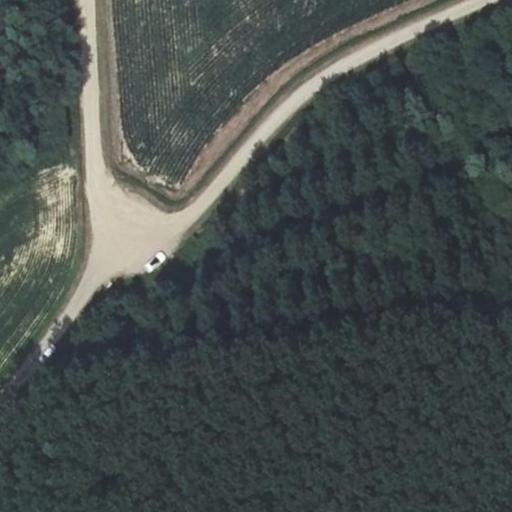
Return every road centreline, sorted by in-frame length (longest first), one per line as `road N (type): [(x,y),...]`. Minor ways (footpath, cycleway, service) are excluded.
road 1 (track): [(128,230),(180,223),(320,79),(490,0)]
road 2 (track): [(128,230),(94,169),(86,0)]
road 3 (track): [(128,230),(0,403)]
